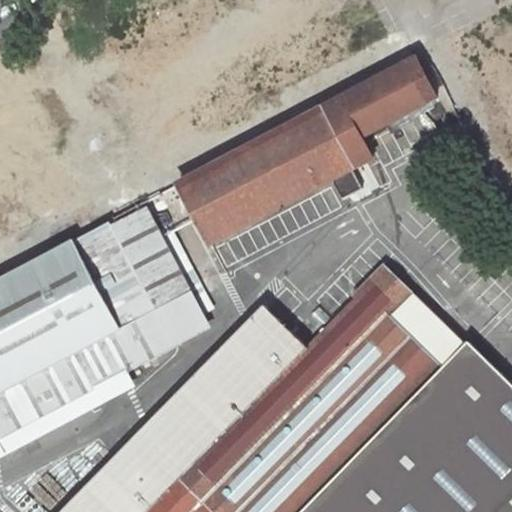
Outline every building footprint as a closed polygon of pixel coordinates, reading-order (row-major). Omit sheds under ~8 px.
[(0,88),(0,249),(322,88),(277,0),(203,0),(217,26),(146,62),(116,3),(51,36),(82,96),(20,127),(0,88)] [(312,0),(342,59),(462,0),(312,0)] [(511,49),(481,67),(511,121),(511,49)] [(411,58),(333,99),(354,138),(431,96),(411,58)] [(333,99),(170,187),(203,247),(366,160),(354,138),(333,99)] [(212,328),(148,207),(77,244),(106,299),(141,281),(175,347),(212,328)] [(75,241),(0,280),(0,439),(141,366),(175,347),(141,281),(106,299),(77,244),(75,241)] [(413,293),(385,266),(307,346),(292,331),(297,326),(288,316),(282,321),(266,305),(62,511),(286,511),(435,361),(389,317),(413,293)] [(459,337),(413,293),(389,317),(435,361),(459,337)] [(480,405),(507,377),(462,333),(459,337),(435,361),(286,511),(365,511),(475,400),(480,405)] [(511,511),(511,382),(507,377),(480,405),(475,400),(365,511),(511,511)]
